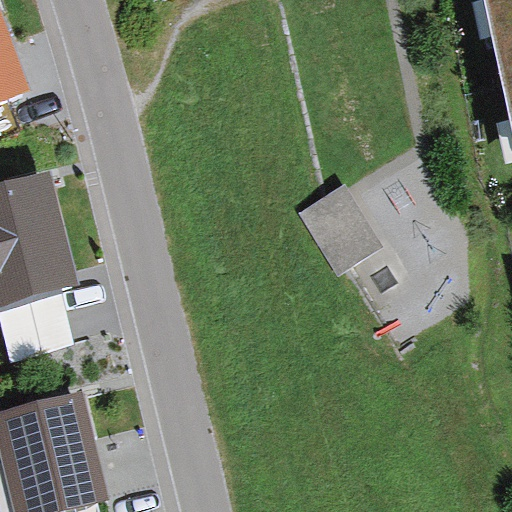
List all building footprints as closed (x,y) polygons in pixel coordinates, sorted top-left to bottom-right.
[(511,142),(511,7),(484,14),(511,142)] [(33,104),(0,13),(0,115),(12,112),(33,104)] [(0,144),(22,137),(12,112),(0,115),(0,144)] [(0,317),(81,298),(52,182),(0,195),(0,317)] [(338,279),(384,251),(346,188),(299,216),(338,279)] [(110,511),(85,402),(0,420),(0,453),(13,511),(110,511)]
